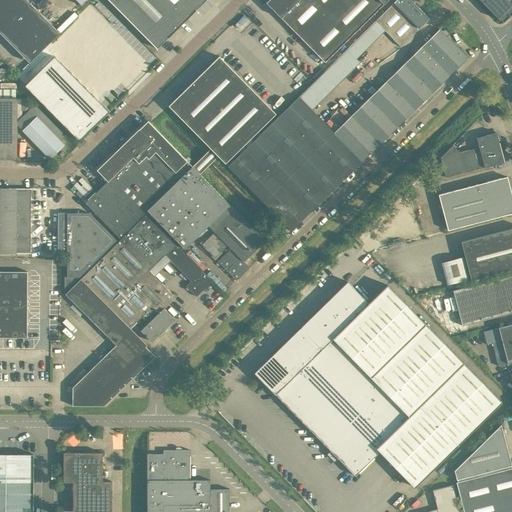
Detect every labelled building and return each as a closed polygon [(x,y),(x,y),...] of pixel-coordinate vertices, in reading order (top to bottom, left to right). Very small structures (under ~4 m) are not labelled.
[(59,33),(25,0),(0,0),(0,32),(29,63),(59,33)] [(108,0),(156,49),(205,0),(108,0)] [(267,0),(265,3),(324,62),(387,0),(267,0)] [(396,0),(375,21),(383,29),(400,47),(429,18),(410,0),(396,0)] [(511,0),(479,0),(482,2),(489,10),(490,10),(492,12),(491,12),(499,20),(511,7),(511,0)] [(227,166),(263,203),(291,231),(467,58),(439,29),(334,133),(306,105),(298,97),(227,166)] [(53,56),(24,85),(79,140),(108,111),(53,56)] [(196,170),(214,153),(224,163),(275,114),(219,56),(168,105),(210,148),(192,166),(150,123),(148,121),(147,120),(120,147),(116,144),(112,148),(115,151),(96,170),(108,181),(85,203),(119,238),(147,211),(184,249),(208,226),(210,227),(231,206),(230,205),(196,170)] [(337,59),(317,78),(331,91),(350,72),(337,59)] [(0,158),(17,159),(17,98),(0,97),(0,158)] [(36,116),(22,130),(50,158),(64,144),(36,116)] [(441,163),(445,177),(504,162),(500,147),(496,132),(476,138),(479,147),(460,152),(453,145),(440,158),(441,163)] [(72,184),(84,196),(92,188),(81,176),(72,184)] [(497,179),(496,179),(438,194),(447,230),(511,213),(511,196),(507,177),(497,179)] [(0,187),(0,252),(30,253),(29,188),(16,188),(0,187)] [(249,267),(243,261),(265,240),(233,208),(231,206),(210,227),(230,248),(217,261),(236,281),(249,267)] [(58,213),(58,253),(63,253),(66,253),(66,277),(64,277),(64,291),(65,291),(116,240),(89,213),(63,213),(58,213)] [(146,214),(124,235),(154,266),(165,255),(190,281),(186,286),(196,296),(206,287),(212,281),(196,265),(184,253),(146,214)] [(511,228),(461,242),(471,281),(511,270),(511,228)] [(124,235),(80,279),(130,328),(151,307),(158,314),(141,330),(151,341),(161,331),(163,329),(173,319),(163,309),(175,297),(149,271),(154,266),(124,235)] [(441,262),(447,285),(469,279),(463,257),(441,262)] [(0,337),(27,337),(27,287),(27,272),(0,271),(0,337)] [(511,312),(511,274),(452,290),(462,326),(511,312)] [(80,279),(65,294),(116,345),(106,354),(72,387),(72,405),(103,406),(131,378),(154,356),(145,346),(147,345),(130,328),(80,279)] [(347,281),(336,292),(357,314),(368,303),(347,281)] [(414,487),(501,402),(387,285),(368,303),(357,314),(350,321),(339,331),(332,338),(322,349),(311,359),(304,366),(293,376),(286,383),(275,394),(355,476),(379,452),(414,487)] [(329,299),(350,321),(357,314),(336,292),(329,299)] [(319,310),(339,331),(350,321),(329,299),(319,310)] [(311,317),(332,338),(339,331),(319,310),(311,317)] [(301,327),(322,349),(332,338),(311,317),(301,327)] [(511,362),(511,323),(498,327),(507,364),(511,362)] [(290,338),(311,359),(322,349),(301,327),(290,338)] [(283,345),(304,366),(311,359),(290,338),(283,345)] [(272,355),(293,376),(304,366),(283,345),(272,355)] [(265,362),(286,383),(293,376),(272,355),(265,362)] [(254,373),(275,394),(286,383),(265,362),(254,373)] [(511,511),(511,467),(511,468),(500,424),(453,471),(463,511),(511,511)] [(163,453),(147,453),(146,511),(228,511),(229,489),(210,489),(210,480),(190,480),(190,450),(163,450),(163,453)] [(111,511),(112,481),(102,481),(102,452),(63,452),(63,481),(73,482),(73,510),(63,510),(63,511),(111,511)] [(0,511),(33,511),(33,454),(0,454),(0,511)] [(459,511),(453,485),(433,490),(437,509),(424,511),(459,511)]
